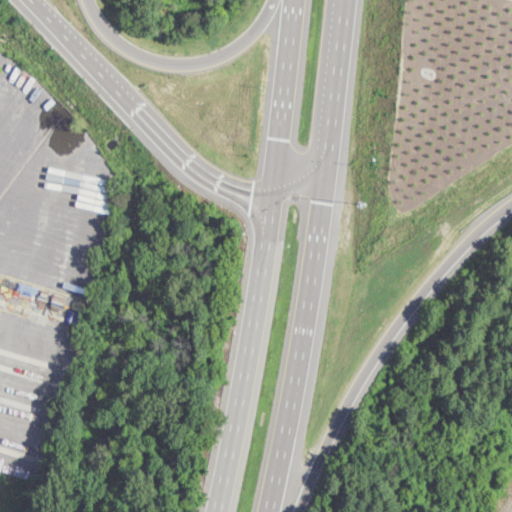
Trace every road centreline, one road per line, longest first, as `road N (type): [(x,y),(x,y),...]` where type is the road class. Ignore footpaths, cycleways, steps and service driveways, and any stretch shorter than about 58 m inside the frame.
road 1 (primary): [(295,0),(256,319),(218,511)]
road 2 (primary): [(269,511),(308,315),(345,0)]
road 3 (motorway): [(295,511),(399,321),(511,203)]
road 4 (motorway): [(38,0),(225,187),(273,198),(327,169)]
road 5 (motorway): [(273,0),(247,36),(210,62),(174,64),(148,58),(109,32),(90,0)]
